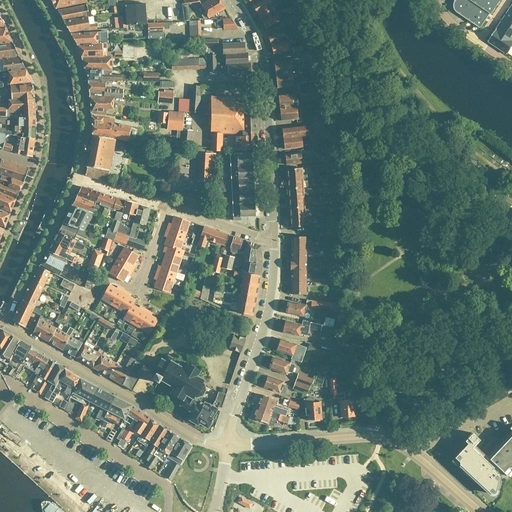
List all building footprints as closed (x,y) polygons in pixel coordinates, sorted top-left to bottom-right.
[(87,3),(86,1),(85,0),(49,0),(55,10),(87,3)] [(108,8),(111,8),(112,14),(116,13),(114,0),(107,0),(108,8)] [(208,19),(225,9),(219,0),(210,0),(201,6),(205,13),(201,16),(203,20),(208,19)] [(278,7),(282,4),(288,0),(279,0),(275,2),(273,0),(262,0),(252,6),(253,8),(251,9),(254,14),(255,13),(259,18),(278,7)] [(292,5),(289,0),(282,4),(285,9),(292,5)] [(456,13),(457,13),(480,29),(490,14),(491,15),(501,0),(454,0),(453,4),(453,6),(453,7),(453,8),(454,9),(454,10),(455,12),(456,13)] [(125,16),(126,26),(146,24),(144,4),(124,6),(125,16)] [(62,22),(87,18),(88,18),(86,6),(57,11),(62,22)] [(278,7),(259,18),(262,23),(260,24),(263,29),(264,28),(265,29),(279,21),(275,14),(280,11),(278,7)] [(293,30),(303,24),(297,14),(294,16),(284,22),(287,26),(290,25),(293,30)] [(126,29),(126,26),(125,16),(118,17),(119,29),(126,29)] [(88,26),(87,18),(62,22),(70,35),(91,34),(91,31),(95,31),(94,25),(88,26)] [(511,23),(504,18),(496,30),(511,40),(511,23)] [(230,19),(222,20),(222,30),(225,30),(225,31),(237,31),(230,19)] [(147,35),(164,34),(164,30),(169,30),(169,29),(169,28),(168,23),(146,25),(147,35)] [(0,44),(11,43),(5,28),(0,29),(0,44)] [(511,47),(511,40),(496,30),(487,42),(507,55),(511,47)] [(291,38),(293,37),(293,35),(285,37),(283,31),(267,36),(270,46),(291,40),(291,38)] [(105,45),(105,44),(105,38),(97,39),(97,33),(91,34),(70,35),(76,46),(105,45)] [(164,43),(164,40),(164,34),(147,35),(148,43),(164,43)] [(293,37),(291,38),(291,40),(270,46),(273,56),(289,51),(288,45),(295,43),(293,37)] [(448,42),(443,50),(484,78),(489,70),(448,42)] [(122,59),(121,59),(134,59),(134,49),(136,49),(136,43),(132,43),(122,44),(122,52),(122,59)] [(12,44),(0,45),(0,59),(18,57),(12,44)] [(225,55),(245,54),(244,44),(222,45),(222,56),(225,56),(225,55)] [(122,52),(107,52),(107,45),(76,46),(81,59),(102,58),(112,58),(121,59),(122,59),(122,52)] [(245,54),(225,55),(225,56),(225,66),(227,65),(227,66),(228,66),(227,65),(250,64),(247,64),(247,54),(245,54)] [(1,60),(3,73),(25,70),(18,58),(1,60)] [(112,72),(112,58),(102,58),(81,59),(84,71),(101,71),(111,72),(112,72)] [(171,71),(191,70),(191,59),(171,59),(171,71)] [(275,76),(291,74),(290,61),(274,63),(275,76)] [(228,66),(227,66),(228,76),(250,75),(250,64),(227,65),(228,66)] [(298,84),(298,90),(321,87),(321,81),(320,70),(311,71),(313,82),(298,84)] [(9,85),(30,83),(25,71),(8,73),(8,80),(6,80),(7,85),(9,85)] [(121,82),(121,76),(111,75),(111,72),(101,71),(84,71),(87,81),(105,83),(113,83),(113,82),(121,82)] [(158,82),(158,77),(158,75),(150,74),(143,74),(143,82),(158,82)] [(291,74),(275,76),(277,88),(293,87),(291,74)] [(89,98),(113,99),(122,100),(122,90),(104,89),(105,83),(87,81),(89,98)] [(11,100),(33,99),(31,85),(10,87),(11,100)] [(178,113),(183,113),(199,114),(200,87),(190,86),(190,100),(178,100),(178,113)] [(315,94),(322,93),(321,87),(298,90),(299,96),(315,94)] [(172,105),(173,92),(164,91),(163,93),(158,92),(157,104),(172,105)] [(279,109),(296,107),(295,94),(277,96),(279,109)] [(244,105),(244,99),(211,97),(211,133),(222,134),(241,135),(242,131),(243,131),(244,126),(239,126),(240,118),(244,118),(244,112),(244,105)] [(113,111),(113,99),(89,98),(90,114),(105,116),(106,110),(113,111)] [(8,101),(7,109),(6,109),(0,108),(0,117),(5,117),(5,113),(9,113),(34,112),(33,99),(11,100),(11,101),(8,101)] [(296,107),(279,109),(281,122),(298,120),(296,107)] [(34,119),(34,112),(9,113),(13,114),(13,118),(16,118),(16,120),(34,120),(34,119)] [(181,132),(182,130),(183,113),(178,113),(168,112),(168,113),(167,124),(166,130),(181,132)] [(243,131),(256,131),(255,117),(250,117),(250,112),(244,112),(244,118),(240,118),(239,126),(244,126),(243,131)] [(157,124),(167,124),(168,113),(158,113),(157,124)] [(127,142),(130,127),(122,125),(113,124),(114,120),(92,118),(92,136),(93,136),(114,140),(127,142)] [(0,133),(5,135),(11,136),(18,137),(35,139),(35,127),(16,126),(13,126),(13,127),(11,129),(11,132),(6,132),(4,130),(0,128),(0,133)] [(309,137),(321,135),(321,130),(319,130),(308,131),(307,126),(282,129),(283,139),(309,137)] [(182,130),(181,132),(179,148),(190,149),(192,131),(182,130)] [(256,131),(243,131),(242,131),(241,135),(241,137),(234,138),(234,152),(251,151),(251,145),(256,145),(256,131)] [(211,133),(211,152),(222,152),(222,134),(211,133)] [(321,135),(309,137),(283,139),(284,150),(302,148),(302,143),(309,142),(322,140),(321,135)] [(113,149),(114,142),(114,140),(93,136),(86,167),(85,176),(107,182),(113,149)] [(35,139),(18,137),(14,153),(21,156),(32,158),(35,139)] [(11,152),(12,146),(4,144),(2,150),(11,152)] [(230,168),(252,167),(251,153),(229,155),(230,168)] [(301,165),(322,163),(321,157),(301,159),(300,153),(284,155),(285,166),(301,164),(301,165)] [(197,182),(214,183),(215,155),(198,154),(197,182)] [(1,161),(0,162),(0,174),(23,183),(28,169),(1,161)] [(252,167),(230,168),(230,181),(253,180),(252,167)] [(287,180),(307,179),(306,176),(302,176),(301,169),(286,170),(287,180)] [(0,183),(19,192),(23,184),(1,176),(0,175),(0,183)] [(287,190),(303,189),(302,182),(307,181),(307,179),(287,180),(287,190)] [(253,180),(230,181),(231,194),(253,193),(253,180)] [(19,192),(0,183),(0,192),(15,200),(19,192)] [(95,204),(99,193),(81,187),(76,197),(95,204)] [(288,199),(308,198),(308,195),(303,195),(303,189),(287,190),(288,199)] [(0,208),(9,212),(15,200),(0,192),(0,208)] [(99,193),(95,204),(99,206),(105,208),(109,209),(113,211),(113,210),(115,210),(114,212),(116,213),(115,215),(114,221),(115,221),(119,223),(122,213),(121,213),(125,202),(117,199),(116,199),(99,193)] [(253,193),(231,194),(232,207),(254,206),(253,193)] [(99,206),(95,204),(76,197),(72,206),(91,213),(93,208),(97,209),(99,206)] [(289,209),(304,208),(303,201),(308,200),(308,198),(288,199),(289,209)] [(134,220),(138,206),(125,202),(121,213),(122,213),(128,215),(127,218),(134,220)] [(62,223),(83,231),(92,213),(71,206),(62,223)] [(129,236),(126,245),(143,251),(146,243),(135,239),(139,224),(145,226),(149,209),(138,206),(134,220),(131,230),(129,236)] [(254,206),(232,207),(232,221),(247,221),(247,218),(255,217),(254,206)] [(289,219),(309,217),(309,214),(304,215),(304,208),(289,209),(289,219)] [(0,225),(4,227),(8,215),(0,211),(0,225)] [(166,231),(185,237),(189,223),(173,217),(170,225),(168,224),(166,231)] [(309,217),(289,219),(290,228),(305,227),(305,220),(309,220),(309,217)] [(87,239),(89,234),(83,232),(83,231),(62,223),(58,233),(73,240),(76,235),(87,239)] [(216,244),(225,246),(228,236),(203,227),(196,246),(204,249),(207,241),(216,244)] [(180,251),(185,237),(166,231),(164,237),(166,238),(163,246),(165,246),(180,251)] [(129,236),(118,233),(116,232),(114,240),(126,245),(129,236)] [(85,246),(76,242),(73,241),(73,240),(58,233),(52,244),(70,253),(70,252),(73,246),(80,250),(82,251),(85,246)] [(229,253),(238,255),(242,240),(233,237),(229,251),(229,253)] [(111,241),(109,240),(103,238),(99,249),(107,252),(111,241)] [(290,249),(306,249),(306,238),(291,238),(290,249)] [(242,261),(245,261),(261,264),(261,246),(246,241),(242,261)] [(71,263),(76,265),(78,260),(72,258),(68,256),(70,253),(52,244),(47,252),(66,261),(71,263)] [(184,252),(180,251),(165,246),(163,253),(165,253),(163,260),(179,266),(184,252)] [(115,261),(119,263),(133,271),(136,265),(134,264),(138,257),(123,248),(115,261)] [(290,261),(306,261),(306,249),(290,249),(290,260),(290,261)] [(89,262),(99,267),(103,255),(93,250),(89,262)] [(66,261),(47,252),(40,265),(59,275),(66,261)] [(220,269),(223,259),(214,257),(210,272),(213,272),(218,274),(219,274),(220,269)] [(235,259),(224,257),(221,270),(231,273),(235,259)] [(174,280),(179,266),(163,260),(160,267),(158,267),(156,273),(174,280)] [(115,261),(112,267),(108,274),(123,283),(127,276),(129,277),(133,271),(119,263),(115,261)] [(245,261),(242,261),(241,261),(239,269),(243,269),(242,273),(244,273),(260,277),(262,264),(261,264),(245,261)] [(306,261),(290,261),(290,272),(306,272),(306,261)] [(96,274),(99,267),(89,262),(86,270),(90,272),(96,274)] [(84,269),(76,265),(71,263),(69,267),(82,273),(84,269)] [(41,291),(49,272),(39,267),(28,287),(40,293),(41,291)] [(206,271),(200,300),(206,303),(212,272),(206,271)] [(85,283),(92,286),(96,274),(90,272),(85,283)] [(290,284),(305,284),(306,272),(290,272),(290,284)] [(170,294),(174,280),(156,273),(154,280),(156,281),(153,288),(170,294)] [(244,273),(242,273),(240,273),(239,276),(241,276),(241,278),(243,279),(242,284),(258,287),(260,277),(244,273)] [(60,286),(71,292),(74,286),(63,280),(60,286)] [(258,287),(242,284),(240,294),(256,297),(258,287)] [(305,284),(290,284),(290,295),(305,295),(305,284)] [(113,308),(123,291),(117,287),(116,289),(109,285),(100,300),(113,308)] [(21,301),(33,308),(41,291),(40,293),(28,287),(21,301)] [(125,315),(132,305),(135,300),(128,296),(129,294),(123,291),(113,308),(125,315)] [(256,297),(240,294),(238,304),(254,307),(256,297)] [(33,308),(21,301),(11,321),(24,328),(31,313),(40,316),(42,312),(33,308)] [(286,314),(303,317),(304,314),(309,314),(310,310),(336,312),(337,304),(306,301),(305,306),(289,303),(286,314)] [(71,303),(68,307),(77,311),(79,307),(71,303)] [(254,307),(238,304),(236,314),(252,317),(254,307)] [(135,327),(146,310),(140,307),(138,309),(132,305),(125,315),(123,320),(135,327)] [(146,310),(135,327),(148,335),(157,320),(150,316),(152,314),(146,310)] [(59,315),(54,323),(58,325),(63,317),(59,315)] [(99,319),(96,323),(105,328),(107,324),(99,319)] [(32,334),(48,343),(56,329),(39,320),(32,334)] [(120,329),(122,323),(117,321),(114,327),(120,329)] [(299,335),(304,336),(306,336),(308,329),(311,330),(313,324),(310,323),(302,322),(301,326),(285,322),(282,333),(299,337),(299,335)] [(69,337),(73,330),(69,328),(65,335),(56,329),(48,343),(61,350),(69,337)] [(2,331),(0,333),(0,352),(1,353),(2,354),(14,338),(12,337),(12,336),(2,331)] [(118,334),(114,332),(109,340),(113,342),(118,334)] [(244,339),(233,335),(228,350),(239,354),(240,354),(245,339),(244,338),(244,339)] [(78,342),(69,337),(61,350),(74,358),(83,341),(80,339),(78,342)] [(0,361),(6,365),(7,364),(8,364),(22,343),(14,338),(2,354),(1,353),(0,354),(0,361)] [(137,343),(130,339),(127,343),(134,347),(137,343)] [(296,346),(280,340),(276,351),(292,357),(293,354),(298,356),(301,348),(296,346)] [(22,343),(8,364),(12,367),(11,369),(12,369),(8,375),(12,378),(15,373),(15,374),(31,349),(30,348),(22,343)] [(321,348),(320,347),(304,343),(302,350),(319,355),(319,354),(324,356),(326,350),(320,348),(321,348)] [(84,364),(92,350),(83,345),(75,359),(84,364)] [(31,349),(15,374),(19,376),(23,369),(22,369),(24,367),(28,370),(39,354),(31,349)] [(99,349),(97,353),(92,350),(84,364),(93,369),(100,355),(103,352),(99,349)] [(39,354),(28,370),(33,373),(34,372),(44,357),(39,354)] [(108,378),(116,364),(100,355),(93,369),(108,378)] [(211,407),(208,405),(204,403),(202,405),(192,400),(194,398),(195,399),(202,397),(205,391),(204,385),(202,384),(203,381),(197,377),(200,372),(187,364),(185,367),(179,363),(177,365),(170,361),(172,359),(167,356),(164,361),(160,359),(153,372),(150,370),(135,362),(121,385),(131,392),(140,377),(139,377),(140,374),(146,377),(157,384),(159,381),(166,385),(164,387),(165,388),(166,385),(172,389),(169,394),(182,402),(179,406),(193,414),(189,421),(197,426),(199,424),(207,429),(212,420),(211,419),(217,408),(221,409),(225,395),(218,393),(215,401),(211,407)] [(38,374),(29,388),(31,389),(39,377),(49,361),(44,357),(34,372),(38,374)] [(116,364),(108,378),(121,385),(135,362),(135,361),(130,358),(124,369),(116,364)] [(295,366),(293,365),(294,361),(291,360),(289,364),(274,358),(270,369),(286,375),(287,373),(292,374),(295,366)] [(43,379),(36,393),(39,395),(47,382),(48,382),(57,366),(56,365),(49,361),(39,377),(43,379)] [(52,385),(44,399),(47,401),(49,398),(53,390),(55,388),(64,370),(57,366),(48,382),(52,385)] [(49,398),(47,401),(52,404),(56,396),(57,396),(60,391),(63,393),(63,396),(66,397),(69,397),(70,397),(69,398),(70,398),(71,399),(81,381),(79,380),(76,378),(66,371),(65,371),(64,370),(55,388),(53,390),(49,398)] [(319,371),(316,377),(323,379),(325,372),(319,371)] [(297,374),(297,376),(294,383),(309,388),(314,380),(297,374)] [(283,383),(267,377),(263,388),(279,394),(279,393),(284,395),(287,387),(282,385),(283,383)] [(339,399),(340,418),(347,418),(348,419),(352,419),(353,417),(354,417),(352,400),(344,401),(344,394),(336,395),(335,379),(329,379),(330,400),(339,399)] [(81,381),(71,399),(72,400),(82,404),(74,419),(81,424),(89,402),(97,389),(81,381)] [(292,390),(306,394),(309,388),(294,383),(292,390)] [(497,388),(504,399),(509,396),(502,385),(497,388)] [(492,391),(498,402),(504,399),(497,388),(492,391)] [(97,389),(89,402),(101,408),(95,418),(97,419),(101,421),(103,418),(115,398),(97,389)] [(487,394),(493,405),(498,402),(492,391),(487,394)] [(489,407),(493,405),(487,394),(482,397),(489,407)] [(256,407),(283,417),(285,417),(287,411),(274,407),(276,401),(260,396),(260,397),(258,398),(257,400),(258,402),(256,407)] [(483,411),(489,407),(482,397),(477,400),(483,411)] [(115,398),(103,418),(113,423),(115,424),(119,427),(121,424),(121,423),(122,424),(125,419),(129,413),(132,407),(131,406),(115,398)] [(320,403),(313,403),(313,401),(311,399),(309,399),(306,399),(305,401),(303,399),(299,406),(304,406),(304,411),(305,411),(306,421),(321,420),(321,419),(324,419),(324,413),(321,413),(321,408),(320,408),(320,403)] [(472,403),(478,413),(483,411),(477,400),(472,403)] [(287,407),(297,411),(299,405),(289,401),(287,407)] [(467,405),(473,416),(478,413),(472,403),(467,405)] [(461,409),(467,420),(473,416),(467,405),(461,409)] [(123,428),(116,439),(119,441),(121,439),(122,439),(124,435),(131,424),(132,423),(133,421),(136,423),(139,424),(142,420),(145,416),(132,407),(129,413),(125,419),(122,424),(123,424),(125,426),(124,429),(123,428)] [(289,419),(285,417),(283,417),(256,407),(255,413),(253,413),(252,416),(253,418),(252,419),(267,425),(273,426),(275,420),(287,424),(289,419)] [(462,423),(467,420),(461,409),(455,412),(462,423)] [(456,426),(462,423),(455,412),(450,415),(456,426)] [(124,435),(122,439),(127,442),(133,432),(139,435),(150,419),(149,419),(145,416),(142,420),(139,424),(136,423),(133,421),(132,423),(131,424),(124,435)] [(139,435),(136,440),(140,443),(146,447),(149,443),(150,440),(159,426),(158,424),(150,419),(139,435)] [(494,494),(499,477),(496,474),(499,470),(504,475),(508,470),(510,472),(511,470),(511,425),(509,429),(511,432),(511,435),(486,462),(472,449),(479,441),(472,434),(469,436),(453,441),(462,450),(453,460),(457,464),(456,466),(462,472),(464,470),(469,475),(467,477),(473,483),(475,481),(490,495),(491,495),(492,495),(493,495),(494,495),(494,494)] [(152,445),(148,452),(150,454),(149,456),(151,457),(157,449),(168,432),(167,432),(159,426),(150,440),(149,443),(152,445)] [(148,462),(145,467),(150,470),(157,459),(163,463),(178,438),(168,432),(157,449),(151,457),(148,462)] [(172,466),(166,477),(171,481),(179,466),(182,461),(191,446),(179,439),(170,454),(176,458),(174,463),(172,466)] [(240,498),(237,503),(249,510),(252,504),(240,498)]
